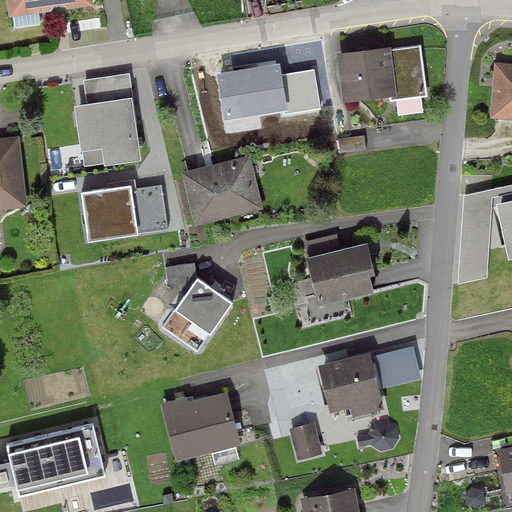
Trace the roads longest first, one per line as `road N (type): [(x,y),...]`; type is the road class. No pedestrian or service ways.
road 1 (residential): [(420,511),(441,348),(463,6)]
road 2 (unclassified): [(410,10),(0,67)]
